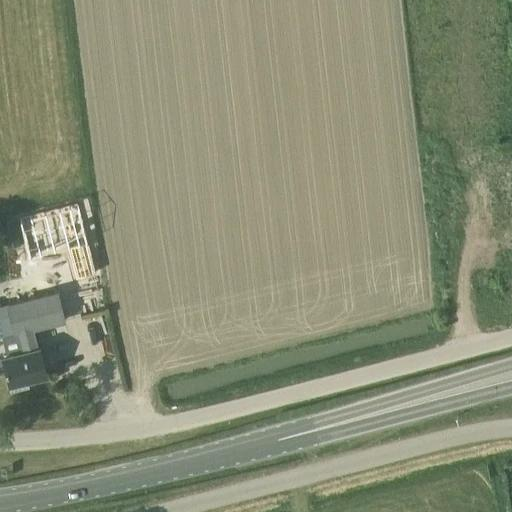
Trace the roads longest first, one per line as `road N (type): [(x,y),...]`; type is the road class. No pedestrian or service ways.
road 1 (tertiary): [(0,503),(511,380)]
road 2 (unclassified): [(0,441),(168,426),(511,334)]
road 3 (unclassified): [(160,511),(456,433),(511,427)]
